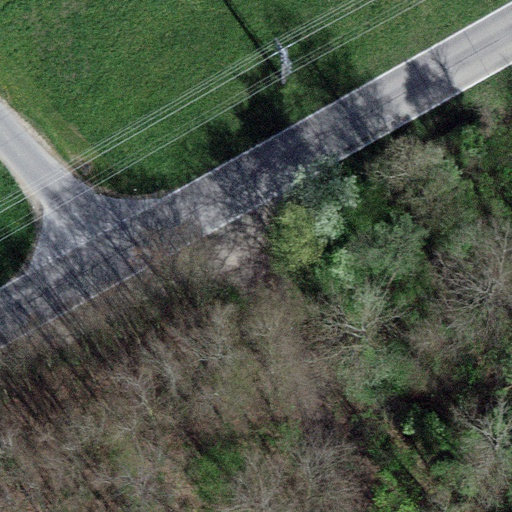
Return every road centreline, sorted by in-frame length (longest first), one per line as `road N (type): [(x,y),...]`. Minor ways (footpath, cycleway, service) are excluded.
road 1 (tertiary): [(511,33),(109,256)]
road 2 (track): [(330,511),(227,193)]
road 3 (unclassified): [(0,127),(109,256)]
road 4 (tertiary): [(109,256),(0,316)]
